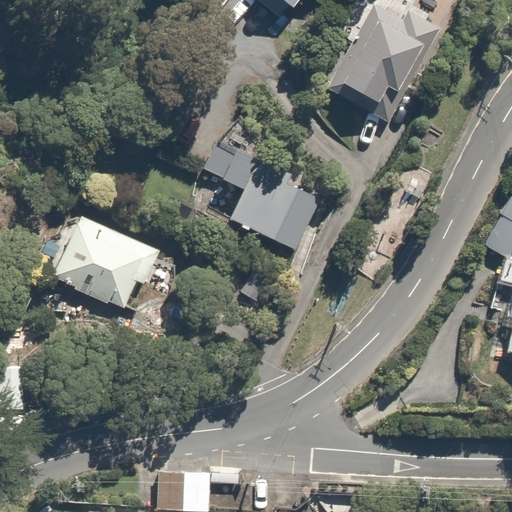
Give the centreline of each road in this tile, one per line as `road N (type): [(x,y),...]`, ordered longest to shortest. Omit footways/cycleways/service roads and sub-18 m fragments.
road 1 (residential): [(280,424),(356,369),(412,310),(511,130)]
road 2 (residential): [(0,493),(121,439),(280,424)]
road 3 (residential): [(280,424),(281,449),(310,457),(511,466)]
